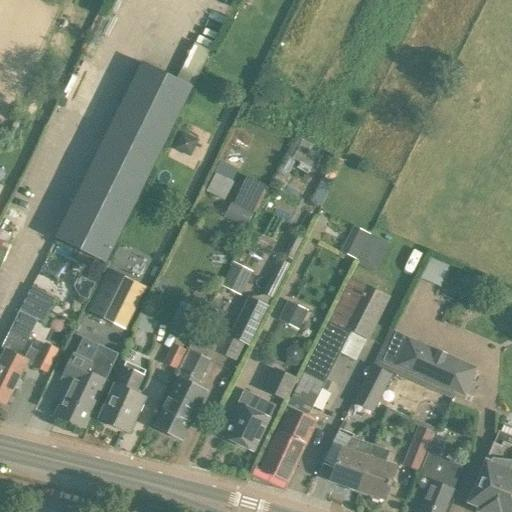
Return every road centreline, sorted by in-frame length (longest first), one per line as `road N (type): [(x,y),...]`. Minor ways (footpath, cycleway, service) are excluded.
road 1 (unknown): [(0,321),(104,88),(154,0)]
road 2 (primary): [(238,511),(0,446)]
